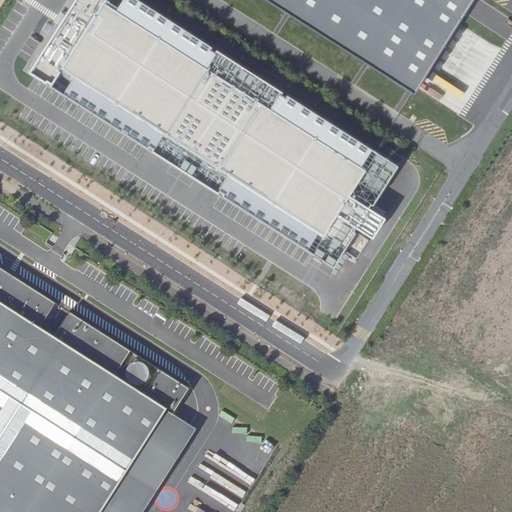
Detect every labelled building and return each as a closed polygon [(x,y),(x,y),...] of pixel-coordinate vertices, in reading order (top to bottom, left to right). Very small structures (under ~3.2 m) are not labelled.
[(399,165),(144,0),(78,0),(32,71),(335,267),(359,230),(373,239),(388,215),(373,205),(399,165)] [(258,0),(417,100),(479,0),(258,0)] [(172,415),(189,389),(69,312),(53,338),(39,329),(55,303),(14,277),(11,282),(2,276),(5,271),(0,268),(0,511),(100,511),(165,411),(172,415)] [(11,282),(14,277),(5,271),(2,276),(11,282)] [(280,308),(282,308),(282,313),(293,313),(294,301),(280,301),(280,308)] [(100,511),(141,511),(195,429),(172,415),(165,411),(100,511)]
